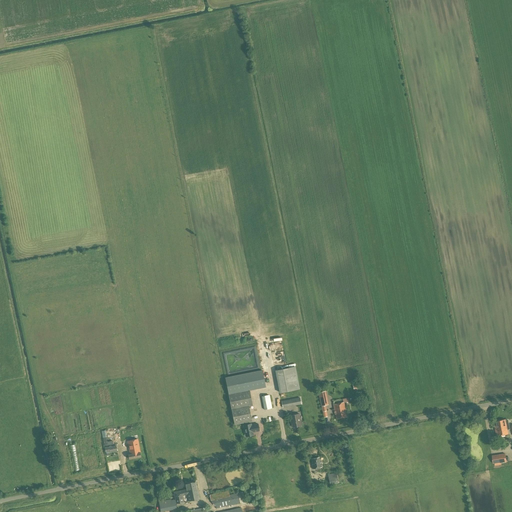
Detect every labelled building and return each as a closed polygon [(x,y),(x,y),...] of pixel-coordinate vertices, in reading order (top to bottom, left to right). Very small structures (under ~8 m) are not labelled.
[(256,347),(227,352),(228,355),(253,350),(255,359),(258,358),(256,347)] [(280,393),(300,389),(295,366),(275,370),(280,393)] [(323,391),(322,388),(318,389),(319,392),(318,392),(321,406),(328,405),(326,391),(323,391)] [(264,410),(271,409),(269,395),(261,396),(264,410)] [(336,419),(346,417),(344,403),(334,405),(336,419)] [(252,421),(249,406),(232,410),(234,420),(235,425),(252,421)] [(300,421),(299,414),(290,416),(291,420),(292,420),(293,427),(300,426),(303,424),(302,422),(300,421)] [(510,429),(508,419),(506,420),(506,419),(495,421),(496,426),(494,426),(496,436),(508,434),(507,430),(510,429)] [(253,435),(253,432),(259,431),(258,424),(251,425),(251,424),(243,425),(245,432),(246,436),(253,435)] [(114,440),(108,440),(108,436),(104,437),(105,446),(115,445),(114,440)] [(140,452),(137,440),(128,441),(130,454),(128,455),(129,459),(141,457),(140,452)] [(493,464),(506,462),(505,453),(492,456),(493,464)] [(313,469),(321,467),(321,463),(320,463),(319,457),(311,459),(313,465),(312,465),(313,469)] [(338,483),(336,473),(328,474),(330,485),(338,483)] [(188,494),(189,501),(199,499),(196,482),(185,484),(187,489),(181,490),(181,492),(182,492),(182,495),(188,494)] [(189,501),(188,494),(182,495),(182,492),(181,492),(181,490),(174,492),(176,503),(184,502),(183,496),(187,495),(189,501)] [(216,508),(240,503),(238,493),(214,498),(216,508)] [(171,500),(171,499),(159,502),(160,511),(177,509),(175,499),(171,500)]
